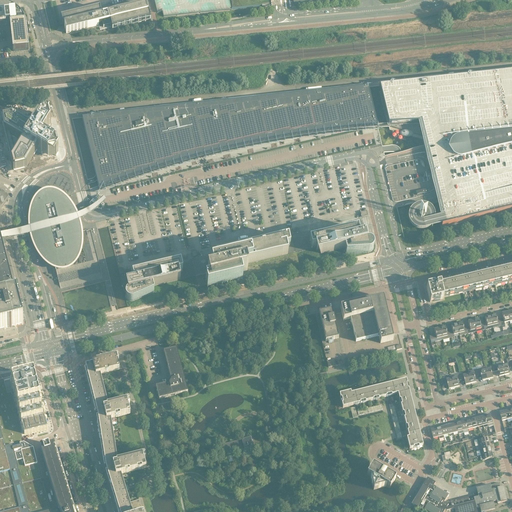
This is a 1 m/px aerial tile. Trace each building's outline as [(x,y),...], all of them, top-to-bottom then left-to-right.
[(164,16),(173,15),(198,12),(232,9),(229,0),(154,0),(157,11),(158,11),(162,10),(164,16)] [(100,9),(61,18),(63,26),(64,25),(66,31),(66,32),(66,33),(66,34),(91,27),(99,25),(100,30),(111,27),(112,30),(114,29),(151,20),(149,13),(148,13),(146,5),(131,9),(114,13),(113,13),(108,14),(108,12),(108,11),(107,12),(106,12),(105,11),(102,12),(103,13),(101,14),(100,9)] [(8,7),(9,13),(4,14),(4,12),(0,12),(0,26),(6,25),(5,24),(5,23),(6,23),(6,26),(8,26),(8,25),(8,23),(10,23),(10,24),(13,51),(28,50),(26,28),(26,26),(26,25),(25,24),(25,23),(24,21),(24,20),(23,19),(23,18),(22,17),(21,16),(21,15),(20,15),(20,14),(19,13),(18,12),(17,12),(16,11),(8,7)] [(511,71),(379,86),(388,123),(396,123),(404,122),(413,122),(431,121),(432,124),(431,125),(431,126),(431,127),(431,128),(432,128),(432,129),(433,129),(434,132),(433,132),(432,132),(431,132),(430,133),(429,133),(428,134),(427,135),(427,136),(426,137),(426,138),(426,139),(426,140),(426,141),(426,142),(426,144),(427,144),(427,145),(428,146),(429,146),(413,150),(414,155),(424,198),(425,200),(443,196),(449,224),(445,225),(446,225),(442,226),(511,209),(511,71)] [(286,137),(300,135),(303,134),(305,134),(308,134),(310,133),(312,133),(315,133),(316,132),(317,132),(318,132),(319,132),(320,132),(321,132),(322,132),(323,131),(324,131),(325,131),(326,131),(327,131),(328,131),(329,131),(330,131),(331,130),(332,130),(333,130),(334,130),(335,130),(336,130),(337,130),(338,130),(339,129),(340,129),(341,129),(342,129),(343,129),(344,129),(345,129),(346,129),(347,128),(348,128),(349,128),(350,128),(351,128),(352,128),(353,128),(354,128),(355,128),(356,128),(357,127),(358,127),(359,127),(360,127),(361,127),(362,127),(377,126),(377,124),(370,94),(368,87),(355,88),(338,90),(321,92),(305,94),(290,95),(275,97),(255,99),(231,102),(228,102),(142,111),(87,117),(84,118),(95,174),(97,180),(97,181),(99,188),(102,187),(105,186),(109,184),(112,183),(115,182),(118,181),(122,180),(125,179),(128,178),(131,176),(135,175),(138,174),(141,173),(144,172),(148,171),(151,170),(154,169),(157,168),(160,167),(163,166),(166,165),(169,164),(171,164),(174,163),(177,162),(180,161),(183,160),(188,159),(191,158),(194,157),(197,157),(199,156),(202,155),(205,154),(208,154),(210,153),(212,153),(214,152),(216,152),(218,151),(220,151),(221,150),(223,150),(225,149),(227,149),(229,148),(231,148),(233,147),(235,147),(237,147),(239,146),(240,146),(242,145),(266,141),(286,137)] [(55,146),(49,142),(42,138),(50,126),(47,122),(49,117),(46,116),(44,120),(39,119),(31,115),(30,114),(29,114),(18,116),(14,121),(12,120),(3,122),(6,132),(4,133),(4,136),(5,139),(5,143),(6,146),(7,149),(8,152),(9,155),(10,158),(11,161),(13,161),(15,171),(24,168),(35,150),(48,157),(54,155),(56,156),(58,153),(56,152),(55,146)] [(102,275),(91,230),(81,233),(80,227),(80,226),(79,225),(79,223),(78,221),(78,220),(77,219),(77,218),(77,217),(76,216),(76,215),(75,213),(74,212),(74,210),(73,209),(71,207),(70,205),(69,204),(69,203),(67,202),(66,200),(65,199),(64,198),(63,197),(61,196),(60,195),(58,194),(57,194),(56,193),(54,193),(53,193),(52,192),(51,192),(49,192),(48,192),(47,192),(46,193),(45,193),(43,194),(42,194),(41,195),(40,195),(40,196),(39,197),(38,197),(38,198),(37,198),(36,200),(35,202),(34,203),(34,204),(33,205),(33,206),(33,207),(32,208),(32,209),(32,210),(31,211),(31,212),(31,214),(31,215),(30,218),(30,219),(30,221),(30,223),(30,224),(30,225),(30,228),(31,230),(31,231),(31,233),(32,235),(32,237),(33,239),(33,241),(34,243),(35,246),(36,248),(37,250),(38,252),(39,254),(40,256),(41,257),(43,259),(44,260),(45,262),(46,263),(48,264),(49,265),(50,265),(51,266),(52,267),(54,268),(55,268),(59,286),(102,275)] [(78,214),(76,216),(77,217),(77,218),(77,219),(78,220),(78,221),(80,220),(92,213),(98,208),(103,204),(101,201),(93,207),(94,205),(92,204),(91,202),(89,204),(90,208),(78,214)] [(123,269),(118,268),(120,275),(124,293),(126,292),(126,293),(126,294),(125,294),(125,295),(125,296),(125,297),(125,298),(126,298),(126,299),(127,300),(128,301),(129,301),(130,302),(131,302),(132,302),(133,301),(154,292),(153,287),(180,280),(195,276),(198,287),(206,285),(207,288),(242,280),(241,273),(243,273),(243,276),(299,263),(296,252),(316,248),(316,250),(320,250),(321,254),(344,248),(346,254),(368,253),(369,253),(370,252),(371,252),(372,251),(373,250),(373,249),(373,248),(374,248),(374,247),(374,246),(373,245),(373,244),(372,243),(372,242),(371,242),(370,242),(370,241),(369,241),(368,241),(367,241),(366,241),(365,235),(367,235),(363,217),(367,216),(368,216),(367,211),(366,211),(360,213),(361,217),(358,218),(357,218),(342,222),(339,222),(298,232),(296,233),(294,233),(293,233),(288,235),(287,235),(286,235),(283,236),(231,248),(224,250),(202,255),(200,256),(198,256),(197,256),(192,258),(192,257),(188,258),(188,259),(185,259),(183,260),(147,268),(145,269),(128,273),(125,273),(124,274),(123,269)] [(1,236),(2,242),(32,235),(31,233),(31,231),(31,230),(30,228),(1,236)] [(0,511),(48,511),(50,511),(43,484),(41,485),(41,481),(33,450),(31,451),(30,449),(23,445),(22,437),(21,434),(11,395),(7,396),(4,383),(4,381),(0,382),(0,381),(0,287),(10,285),(13,284),(12,279),(11,279),(10,272),(10,271),(8,264),(6,257),(6,256),(4,249),(4,248),(2,242),(2,240),(1,236),(0,235),(0,234),(0,233),(0,511)] [(431,286),(426,287),(430,303),(443,299),(443,297),(462,292),(511,280),(511,268),(466,279),(433,287),(433,288),(432,289),(431,286)] [(0,330),(23,325),(15,296),(0,299),(0,330)] [(383,298),(362,303),(340,308),(343,321),(350,319),(356,342),(378,336),(380,344),(393,341),(383,298)] [(331,310),(319,313),(325,342),(338,339),(331,310)] [(503,319),(500,320),(501,326),(505,325),(504,323),(509,322),(507,312),(501,314),(503,319)] [(496,315),(490,316),(492,326),(498,325),(498,327),(501,326),(500,320),(497,321),(496,315)] [(492,326),(490,316),(485,318),(486,323),(483,324),(485,330),(493,328),(492,326)] [(479,319),(473,320),(476,330),(481,329),(481,331),(485,330),(483,324),(480,325),(479,319)] [(476,330),(473,320),(468,322),(469,327),(466,328),(468,334),(476,332),(476,330)] [(468,334),(466,328),(463,329),(462,323),(456,324),(459,334),(459,336),(465,335),(468,334)] [(452,331),(449,332),(451,338),(454,337),(453,335),(459,334),(456,324),(451,326),(452,331)] [(445,327),(440,328),(442,340),(451,338),(449,332),(446,333),(445,327)] [(442,340),(440,328),(434,330),(436,335),(429,337),(431,343),(432,346),(436,345),(435,342),(442,340)] [(157,394),(159,400),(188,392),(176,348),(171,349),(171,348),(169,349),(169,350),(163,351),(171,380),(169,383),(156,387),(157,392),(156,392),(156,394),(157,394)] [(115,458),(113,446),(110,421),(111,421),(111,419),(130,414),(127,400),(108,405),(107,402),(106,403),(100,378),(101,378),(100,375),(104,374),(105,374),(106,374),(107,374),(107,373),(108,373),(109,372),(119,370),(116,358),(88,365),(85,365),(86,368),(84,369),(86,373),(87,373),(88,377),(87,377),(89,385),(90,385),(91,389),(90,389),(92,397),(93,397),(94,401),(93,402),(95,410),(96,410),(98,416),(98,418),(97,419),(98,427),(99,427),(100,431),(99,431),(100,439),(101,439),(102,443),(100,444),(102,452),(103,452),(104,454),(104,456),(102,456),(104,464),(105,464),(105,467),(107,473),(106,473),(108,481),(110,481),(111,485),(110,486),(112,494),(114,493),(115,497),(113,498),(116,506),(117,505),(119,511),(117,511),(142,511),(139,500),(128,503),(119,474),(121,474),(146,468),(142,455),(117,461),(117,458),(115,458)] [(510,374),(509,368),(511,368),(510,361),(510,359),(506,360),(508,365),(502,366),(505,375),(510,374)] [(497,365),(493,366),(495,372),(498,371),(499,377),(505,375),(502,366),(497,367),(497,365)] [(491,369),(486,370),(488,380),(493,378),(492,373),(495,372),(493,366),(490,366),(491,369)] [(488,380),(486,370),(485,368),(477,370),(478,376),(481,375),(482,381),(488,380)] [(477,382),(475,377),(478,376),(477,370),(468,372),(469,374),(471,384),(477,382)] [(463,373),(460,374),(461,380),(464,380),(466,385),(471,384),(469,374),(464,376),(463,373)] [(457,377),(452,379),(454,388),(460,387),(458,381),(461,380),(460,374),(457,375),(457,377)] [(33,376),(4,383),(7,396),(11,395),(21,434),(22,437),(47,431),(33,376)] [(454,388),(452,379),(451,376),(446,378),(443,378),(445,384),(448,384),(449,389),(454,388)] [(406,380),(393,383),(396,395),(398,394),(398,396),(409,393),(408,389),(407,390),(406,385),(407,384),(406,380)] [(396,395),(393,383),(388,385),(387,384),(384,385),(379,387),(382,398),(386,397),(386,396),(391,395),(391,396),(396,395)] [(382,398),(379,387),(375,388),(374,387),(371,388),(371,389),(366,390),(369,401),(373,400),(373,399),(378,398),(378,399),(382,398)] [(369,401),(366,390),(361,391),(358,391),(358,392),(353,393),(356,405),(360,404),(360,402),(365,401),(365,402),(369,401)] [(356,405),(353,393),(351,394),(350,392),(339,394),(340,399),(341,399),(343,403),(341,404),(343,408),(356,405)] [(412,401),(411,398),(409,393),(398,396),(399,400),(400,400),(402,405),(400,405),(401,409),(413,406),(411,402),(412,401)] [(393,405),(389,406),(397,438),(401,437),(393,405)] [(358,411),(359,416),(382,410),(381,406),(358,411)] [(415,415),(415,414),(415,411),(414,411),(413,406),(401,409),(402,413),(404,413),(405,418),(404,418),(405,422),(416,419),(415,415)] [(418,428),(419,428),(418,424),(417,424),(416,419),(405,422),(406,427),(407,426),(408,431),(407,431),(408,436),(419,433),(418,428)] [(423,446),(419,433),(408,436),(409,438),(406,438),(409,450),(414,448),(413,447),(418,446),(418,447),(423,446)] [(223,446),(226,455),(231,454),(232,454),(241,452),(241,451),(259,446),(257,438),(241,442),(240,440),(239,440),(238,441),(237,442),(238,442),(230,444),(223,446)] [(54,447),(53,448),(53,446),(48,447),(48,445),(39,448),(40,450),(42,450),(58,509),(57,509),(58,509),(59,509),(60,511),(73,511),(71,505),(54,447)] [(371,478),(374,491),(386,488),(390,490),(391,487),(396,480),(389,476),(388,475),(386,473),(384,471),(381,471),(380,471),(373,466),(367,476),(371,478)] [(498,504),(507,502),(504,487),(496,489),(495,488),(500,487),(499,484),(477,489),(478,497),(474,498),(473,495),(467,497),(451,501),(450,504),(447,503),(447,504),(445,503),(449,496),(434,487),(436,483),(431,480),(428,479),(424,485),(428,488),(428,489),(424,486),(412,505),(422,511),(425,507),(426,508),(425,510),(428,511),(477,511),(477,508),(480,508),(481,511),(485,511),(496,509),(494,502),(497,502),(498,504)]
